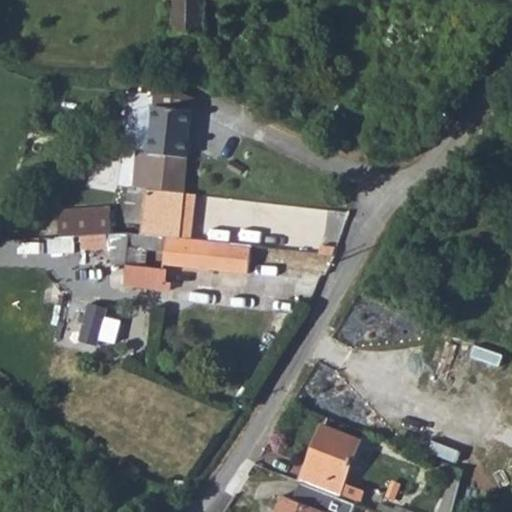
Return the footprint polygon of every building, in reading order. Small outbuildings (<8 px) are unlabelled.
[(175,6),(171,76),(215,92),(215,74),(206,73),(208,0),(163,0),(163,5),(175,6)] [(173,95),(155,93),(150,154),(137,153),(133,193),(128,192),(124,233),(144,235),(148,191),(164,192),(184,195),(190,110),(194,101),(173,95)] [(164,192),(148,191),(144,235),(180,239),(184,195),(164,192)] [(18,213),(19,238),(40,237),(71,236),(70,210),(18,213)] [(71,236),(40,237),(40,251),(93,248),(92,259),(107,261),(104,282),(151,288),(152,282),(142,280),(144,267),(125,264),(127,246),(145,248),(143,262),(226,273),(229,246),(180,239),(144,235),(124,233),(71,236)] [(103,343),(109,305),(88,302),(82,339),(103,343)] [(320,426),(298,483),(299,484),(335,498),(340,500),(345,484),(361,441),(320,426)] [(453,511),(465,471),(456,468),(437,511),(453,511)] [(329,511),(335,498),(299,484),(293,501),(282,497),(275,511),(329,511)] [(340,500),(361,507),(367,492),(345,484),(340,500)]
